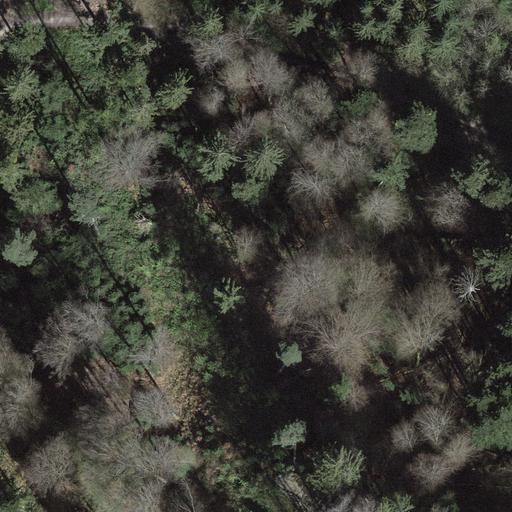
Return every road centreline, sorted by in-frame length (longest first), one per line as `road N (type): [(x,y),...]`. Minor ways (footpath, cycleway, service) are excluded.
road 1 (track): [(511,142),(419,102),(159,21),(53,12),(0,29)]
road 2 (track): [(482,127),(427,0)]
